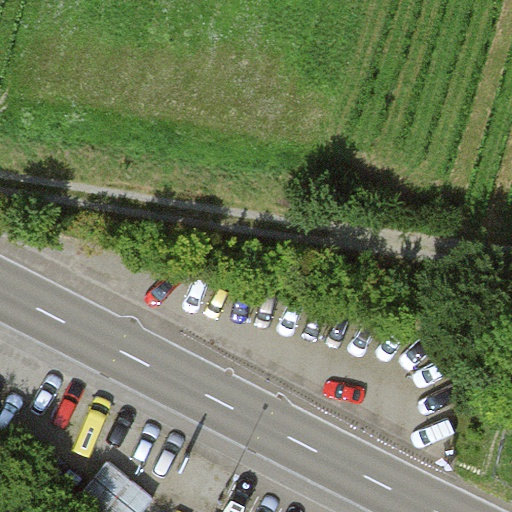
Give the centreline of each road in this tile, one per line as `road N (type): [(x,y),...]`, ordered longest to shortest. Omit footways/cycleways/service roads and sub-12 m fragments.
road 1 (track): [(0,180),(511,253)]
road 2 (primary): [(0,292),(434,511)]
